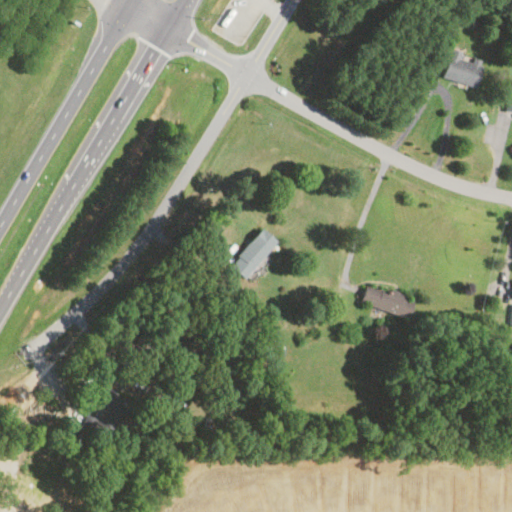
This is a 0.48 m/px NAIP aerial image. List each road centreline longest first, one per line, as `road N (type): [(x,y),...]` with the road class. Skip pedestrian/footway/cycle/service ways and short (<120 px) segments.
road 1 (residential): [(20,353),(127,258),(289,0)]
road 2 (residential): [(117,0),(388,155),(511,197)]
road 3 (trunk): [(0,309),(185,0)]
road 4 (trunk): [(132,0),(0,224)]
